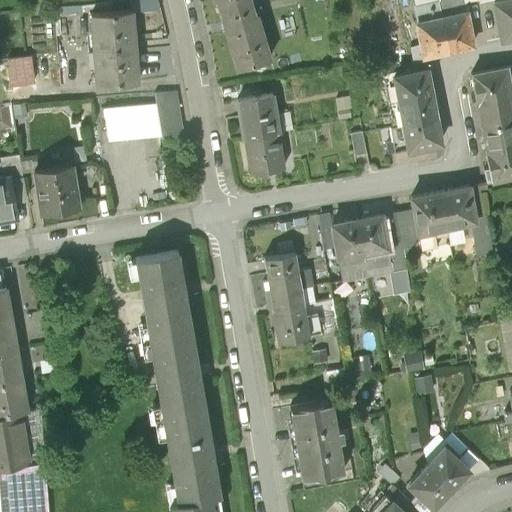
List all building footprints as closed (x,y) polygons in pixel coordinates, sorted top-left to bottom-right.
[(81,9),(81,0),(57,1),(57,10),(81,9)] [(215,0),(234,68),(265,60),(248,0),(215,0)] [(467,0),(453,0),(442,2),(452,50),(479,45),(470,0),(469,0),(468,0),(467,0)] [(511,0),(491,0),(501,42),(511,39),(511,0)] [(442,2),(415,7),(422,41),(425,56),(452,50),(442,2)] [(138,75),(130,6),(89,10),(97,79),(138,75)] [(415,58),(425,56),(422,41),(412,43),(415,58)] [(45,51),(22,53),(23,75),(46,74),(45,51)] [(398,75),(404,101),(438,94),(432,68),(398,75)] [(470,76),(475,104),(479,103),(511,96),(508,83),(505,68),(470,76)] [(151,92),(153,102),(159,134),(160,138),(186,133),(177,87),(151,92)] [(269,94),(237,100),(244,136),(276,130),(269,94)] [(404,101),(409,126),(443,119),(438,94),(404,101)] [(479,103),(484,127),(511,121),(511,95),(511,96),(479,103)] [(153,102),(106,110),(111,142),(159,134),(153,102)] [(409,126),(415,152),(449,145),(443,119),(409,126)] [(511,121),(484,127),(489,152),(511,146),(511,121)] [(276,130),(244,136),(251,173),(283,166),(276,130)] [(486,152),(492,181),(511,176),(511,146),(489,152),(486,152)] [(74,147),(31,154),(40,211),(83,204),(74,147)] [(16,177),(0,179),(0,215),(21,212),(16,177)] [(443,192),(449,234),(466,231),(464,216),(473,215),(469,190),(469,188),(443,192)] [(464,216),(466,231),(470,255),(492,251),(482,188),(469,190),(473,215),(464,216)] [(443,192),(412,197),(414,211),(419,239),(449,234),(443,192)] [(414,211),(401,213),(406,247),(407,249),(420,246),(419,239),(414,211)] [(387,212),(359,217),(369,274),(397,268),(393,249),(388,215),(387,212)] [(401,213),(388,215),(393,249),(406,247),(401,213)] [(359,217),(331,222),(341,279),(369,274),(359,217)] [(176,249),(132,256),(147,338),(191,331),(176,249)] [(302,288),(295,250),(265,255),(274,306),(307,300),(305,287),(302,288)] [(8,274),(0,275),(0,321),(15,319),(8,274)] [(310,313),(307,300),(274,306),(279,338),(313,332),(311,322),(307,323),(306,314),(310,313)] [(15,319),(0,321),(0,353),(20,350),(15,319)] [(191,331),(147,338),(161,421),(205,413),(191,331)] [(408,352),(411,365),(423,363),(420,349),(408,352)] [(20,350),(0,353),(0,382),(25,379),(20,350)] [(0,382),(0,413),(24,410),(30,409),(25,379),(0,382)] [(342,426),(338,400),(291,407),(302,477),(348,469),(344,442),(348,441),(346,425),(342,426)] [(0,465),(29,460),(24,410),(0,413),(0,465)] [(205,413),(161,421),(176,501),(176,503),(214,496),(220,495),(205,413)] [(431,463),(457,488),(477,468),(450,443),(431,463)] [(0,465),(0,511),(46,511),(42,458),(29,460),(0,465)] [(411,483),(438,508),(457,488),(431,463),(411,483)] [(383,511),(416,511),(400,495),(383,511)] [(176,501),(169,502),(170,511),(216,511),(214,496),(176,503),(176,501)]
